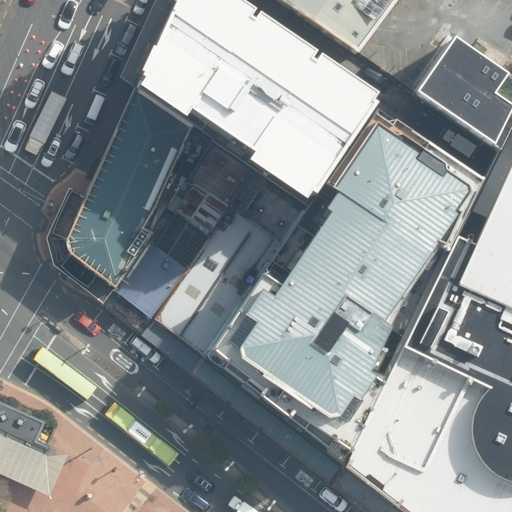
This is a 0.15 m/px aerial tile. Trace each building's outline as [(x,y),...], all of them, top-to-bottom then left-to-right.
[(361,102),(210,0),(162,0),(157,12),(159,13),(139,57),(137,56),(125,81),(128,82),(126,86),(129,88),(124,96),(127,98),(170,127),(176,119),(190,128),(238,161),(233,169),(249,179),(291,207),(297,199),(302,202),(362,111),(357,108),(361,102)] [(261,0),(354,63),(360,55),(399,0),(261,0)] [(493,162),(511,124),(511,92),(447,48),(417,93),(409,105),(493,162)] [(143,226),(190,128),(176,119),(170,127),(127,98),(65,238),(69,253),(114,288),(152,231),(143,226)] [(371,112),(308,206),(202,356),(340,469),(480,188),(371,112)] [(511,511),(511,124),(493,162),(480,188),(340,469),(394,511),(511,511)] [(152,231),(114,288),(153,319),(249,179),(233,169),(238,161),(190,128),(143,226),(152,231)] [(308,206),(302,202),(297,199),(291,207),(249,179),(153,319),(202,356),(308,206)] [(0,435),(46,457),(51,445),(38,440),(44,425),(46,421),(0,400),(0,435)] [(0,475),(48,497),(68,453),(51,445),(46,457),(0,435),(0,475)]
